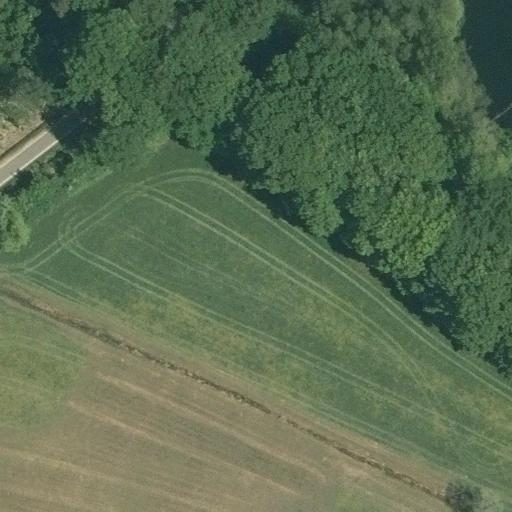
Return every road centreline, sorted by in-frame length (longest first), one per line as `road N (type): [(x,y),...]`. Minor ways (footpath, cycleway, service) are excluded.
road 1 (unclassified): [(511,273),(181,36)]
road 2 (unclassified): [(0,174),(181,36)]
